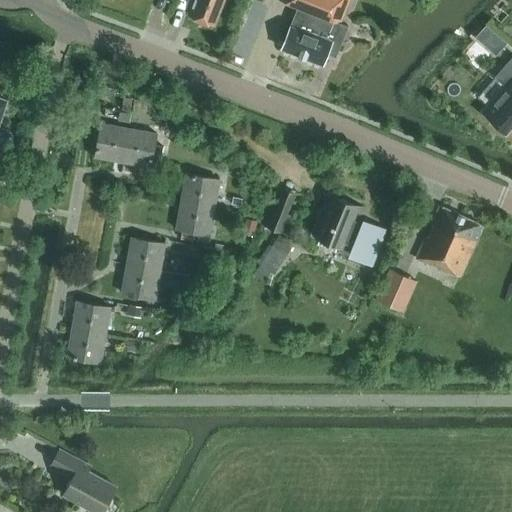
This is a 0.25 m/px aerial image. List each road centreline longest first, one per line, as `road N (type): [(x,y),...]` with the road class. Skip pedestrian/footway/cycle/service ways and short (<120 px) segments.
road 1 (tertiary): [(511,201),(70,26)]
road 2 (residential): [(0,356),(70,26)]
